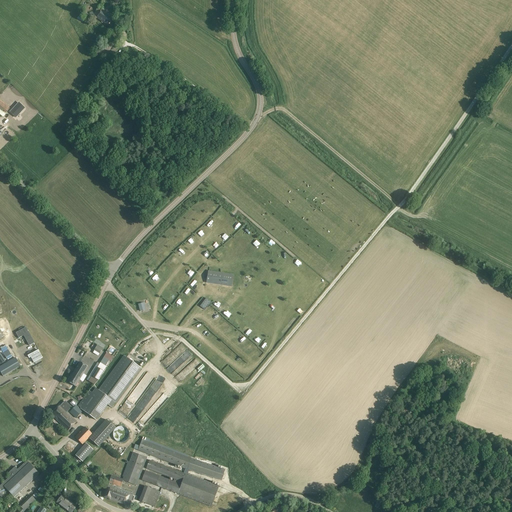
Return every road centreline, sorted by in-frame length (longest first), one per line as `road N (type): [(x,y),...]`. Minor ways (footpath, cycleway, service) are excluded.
road 1 (tertiary): [(115,269),(258,116),(257,85),(235,44),(233,0)]
road 2 (track): [(511,63),(406,216)]
road 3 (tertiary): [(32,428),(115,269)]
road 4 (track): [(277,112),(406,216)]
road 5 (unclassified): [(115,269),(0,159)]
road 6 (track): [(250,129),(121,39)]
road 7 (tertiary): [(120,511),(83,488),(32,428)]
